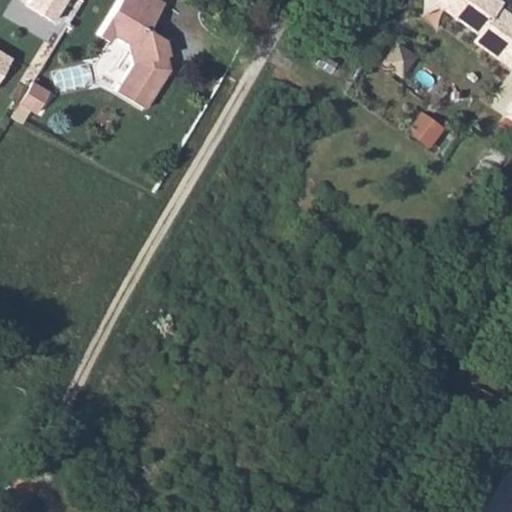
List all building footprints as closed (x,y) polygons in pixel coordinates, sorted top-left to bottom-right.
[(30,0),(26,7),(51,22),(63,0),(30,0)] [(161,3),(156,0),(115,0),(95,34),(107,41),(111,34),(124,43),(129,63),(113,90),(142,108),(157,82),(160,74),(164,68),(165,61),(169,60),(162,39),(145,28),(161,3)] [(427,0),(477,35),(472,42),(511,70),(511,23),(504,18),(502,20),(493,13),(497,8),(486,0),(427,0)] [(9,2),(1,18),(44,42),(53,26),(9,2)] [(380,65),(400,79),(415,56),(395,43),(380,65)] [(0,71),(9,58),(0,52),(0,71)] [(29,81),(7,117),(19,123),(28,109),(34,112),(46,91),(29,81)] [(511,99),(501,117),(511,124),(511,99)] [(419,114),(403,135),(427,153),(443,131),(419,114)]
